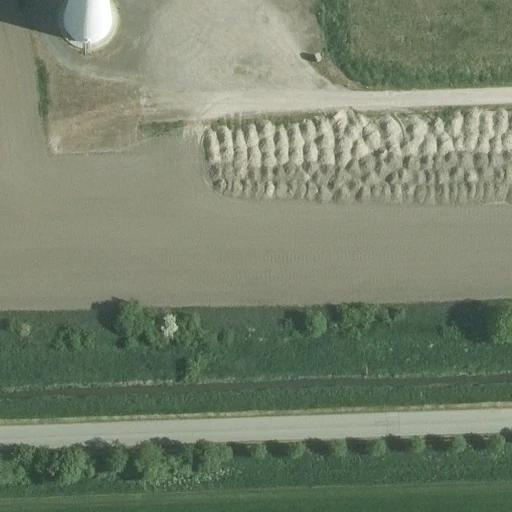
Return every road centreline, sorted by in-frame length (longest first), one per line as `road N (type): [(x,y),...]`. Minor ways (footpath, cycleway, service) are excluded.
road 1 (unclassified): [(511,422),(0,439)]
road 2 (track): [(189,85),(511,81)]
